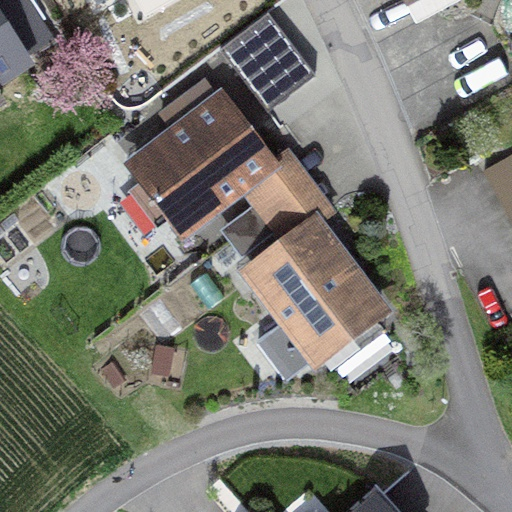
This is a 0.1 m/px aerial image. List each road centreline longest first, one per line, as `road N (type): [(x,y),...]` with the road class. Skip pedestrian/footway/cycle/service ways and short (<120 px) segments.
road 1 (residential): [(319,0),(389,155),(448,329),(482,473)]
road 2 (residential): [(482,473),(377,431),(228,436),(98,511)]
